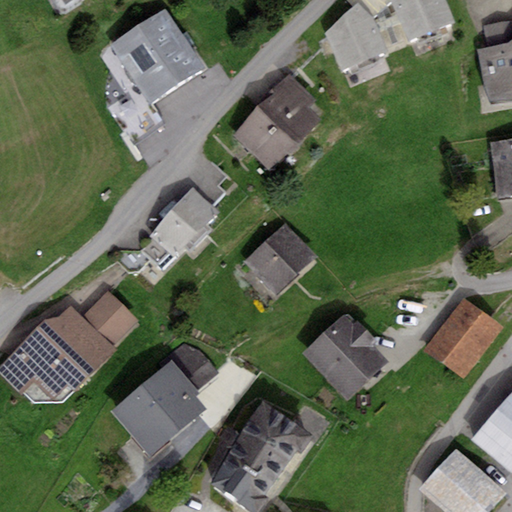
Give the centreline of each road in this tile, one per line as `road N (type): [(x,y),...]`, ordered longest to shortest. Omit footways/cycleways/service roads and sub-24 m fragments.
road 1 (residential): [(0,330),(71,272),(326,0)]
road 2 (residential): [(511,345),(426,458),(414,511)]
